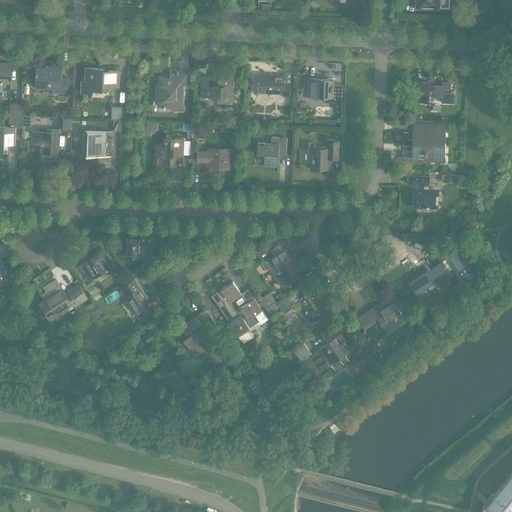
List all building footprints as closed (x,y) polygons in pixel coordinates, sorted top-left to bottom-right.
[(417,0),(417,8),(438,9),(438,0),(417,0)] [(0,83),(11,84),(11,82),(11,64),(0,63),(0,83)] [(68,93),(68,78),(60,78),(61,66),(45,65),(45,68),(36,67),(35,87),(51,88),(51,92),(68,93)] [(106,90),(107,85),(117,86),(118,71),(102,70),(102,68),(84,67),(83,81),(80,81),(80,91),(90,92),(90,89),(100,89),(101,92),(104,92),(106,90)] [(189,84),(189,72),(171,71),(171,78),(160,77),(159,87),(156,87),(156,96),(158,96),(158,106),(172,106),(172,109),(182,109),(183,84),(189,84)] [(201,75),(200,85),(200,96),(216,96),(216,103),(233,104),(234,72),(218,72),(217,85),(208,85),(209,75),(201,75)] [(282,95),(289,96),(293,96),(293,84),(294,73),(283,72),(283,75),(257,74),(256,93),(282,94),(282,95)] [(303,95),(319,96),(325,102),(339,103),(342,100),(343,85),(333,84),(333,79),(304,78),(303,95)] [(454,102),(454,90),(450,90),(451,82),(442,81),(442,85),(430,84),(430,81),(415,80),(414,101),(429,101),(429,98),(433,98),(433,96),(441,96),(441,102),(454,102)] [(10,104),(9,116),(21,117),(22,104),(10,104)] [(122,119),(122,107),(112,106),(111,119),(122,119)] [(239,113),(235,117),(240,123),(244,119),(239,113)] [(0,153),(4,153),(4,145),(16,145),(16,130),(21,130),(21,125),(21,118),(21,117),(9,116),(9,127),(0,126),(0,153)] [(294,119),(294,125),(306,125),(307,120),(300,120),(300,116),(294,116),(294,119)] [(21,118),(21,125),(27,125),(30,123),(30,117),(21,117),(21,118)] [(71,130),(72,118),(62,117),(61,130),(71,130)] [(121,132),(122,120),(114,119),(113,131),(121,132)] [(146,134),(153,134),(153,129),(159,129),(159,121),(146,121),(146,134)] [(234,126),(229,131),(234,136),(238,131),(234,126)] [(445,143),(445,126),(435,126),(434,134),(415,133),(414,159),(440,160),(441,143),(445,143)] [(31,143),(41,143),(41,144),(40,144),(40,153),(41,153),(41,157),(45,157),(57,158),(58,128),(46,128),(46,131),(32,131),(31,143)] [(83,130),(82,156),(108,156),(108,150),(111,150),(112,138),(108,138),(108,131),(83,130)] [(184,155),(185,137),(166,136),(165,145),(156,145),(156,154),(162,154),(162,163),(172,164),(172,155),(184,155)] [(287,154),(286,154),(286,137),(271,137),(271,143),(257,142),(257,153),(265,153),(264,166),(279,166),(279,159),(286,159),(287,154)] [(327,146),(313,145),(312,165),(328,166),(329,153),(339,153),(340,140),(328,139),(327,146)] [(213,169),(213,168),(230,169),(231,148),(214,147),(207,147),(207,151),(198,151),(197,161),(207,161),(206,169),(213,169)] [(442,174),(442,182),(450,182),(450,174),(442,174)] [(435,206),(436,190),(428,190),(429,175),(412,175),(412,183),(424,184),(424,190),(417,190),(416,205),(435,206)] [(152,248),(153,235),(145,235),(145,237),(126,236),(126,252),(132,252),(132,256),(146,257),(146,248),(152,248)] [(0,257),(1,259),(8,253),(2,244),(0,244),(0,257)] [(265,247),(259,252),(262,257),(269,253),(265,247)] [(275,264),(279,271),(276,274),(275,276),(283,287),(285,287),(296,280),(297,277),(293,272),(300,269),(287,248),(269,259),(273,266),(275,264)] [(87,281),(109,266),(99,253),(78,267),(81,272),(83,271),(85,274),(83,275),(87,281)] [(442,261),(410,282),(418,295),(435,283),(441,293),(450,286),(446,279),(452,275),(442,261)] [(12,284),(8,279),(10,278),(0,263),(0,284),(4,290),(12,284)] [(476,275),(466,281),(469,286),(484,276),(478,268),(473,271),(476,275)] [(49,317),(71,303),(74,308),(88,299),(78,285),(66,293),(56,278),(43,287),(46,292),(41,294),(45,300),(40,303),(49,317)] [(135,279),(131,282),(123,287),(128,296),(126,297),(139,317),(154,308),(153,307),(160,302),(155,293),(148,298),(135,279)] [(210,296),(234,329),(243,343),(254,336),(251,331),(268,319),(261,310),(253,298),(247,302),(236,310),(230,302),(242,295),(241,294),(232,281),(210,296)] [(94,285),(87,289),(95,301),(101,296),(94,285)] [(314,290),(301,298),(309,310),(308,311),(307,311),(305,312),(306,313),(304,314),(314,330),(331,319),(324,309),(325,308),(314,290)] [(376,302),(362,311),(372,325),(379,321),(388,333),(394,329),(406,321),(392,301),(395,299),(396,299),(391,292),(379,300),(380,302),(377,304),(376,302)] [(265,308),(275,301),(270,293),(260,299),(265,308)] [(277,304),(282,311),(292,304),(287,297),(277,304)] [(210,327),(216,323),(206,309),(200,313),(210,327)] [(196,316),(190,320),(181,326),(188,336),(184,339),(190,348),(205,338),(200,330),(197,326),(201,323),(196,316)] [(340,334),(319,348),(330,364),(345,354),(348,359),(354,355),(340,334)] [(293,349),(299,357),(310,350),(304,342),(293,349)] [(276,376),(282,385),(289,381),(282,371),(276,376)] [(484,503),(482,511),(511,511),(511,472),(509,476),(507,479),(489,501),(488,502),(487,504),(484,503)]
